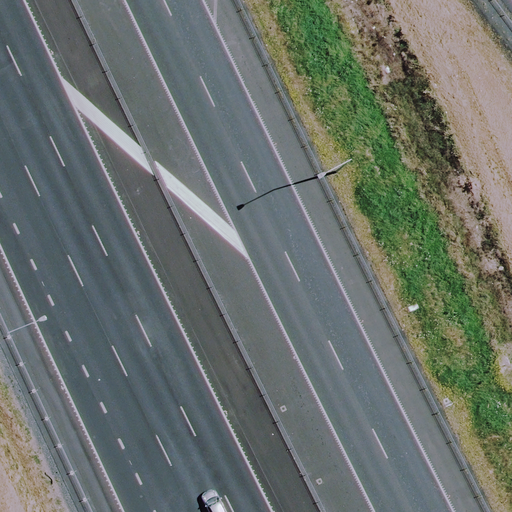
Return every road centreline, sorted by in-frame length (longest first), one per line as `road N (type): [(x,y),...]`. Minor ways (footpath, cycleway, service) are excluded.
road 1 (motorway): [(164,0),(416,511)]
road 2 (motorway): [(232,511),(0,30)]
